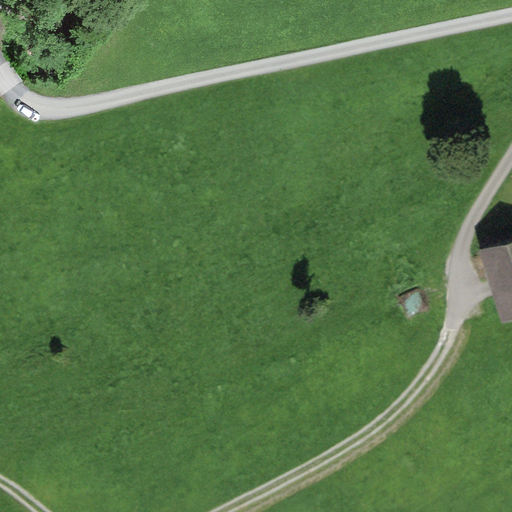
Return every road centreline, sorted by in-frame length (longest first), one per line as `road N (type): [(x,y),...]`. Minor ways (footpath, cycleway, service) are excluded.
road 1 (unclassified): [(511,21),(76,107),(43,109),(13,92),(0,67)]
road 2 (track): [(218,511),(374,434),(443,355),(454,274),(484,195),(511,159)]
